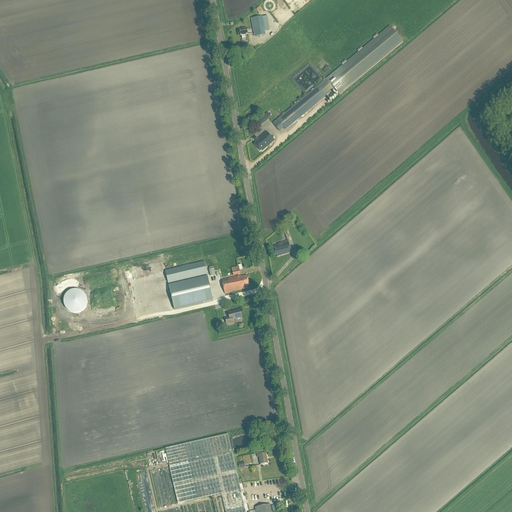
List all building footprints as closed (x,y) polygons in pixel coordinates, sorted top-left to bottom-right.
[(262,17),(253,19),(256,37),(266,36),(265,32),(270,31),(267,17),(262,17)] [(339,69),(277,120),(285,130),(335,90),(339,95),(340,95),(403,43),(390,27),(339,69)] [(270,137),(276,132),(272,127),(258,139),(256,137),(253,139),(257,143),(254,145),(260,152),(261,151),(262,152),(263,152),(262,152),(274,142),(270,137)] [(272,247),(275,256),(277,255),(277,258),(292,253),(288,241),(288,242),(278,245),(278,246),(272,247)] [(204,262),(165,272),(168,285),(208,276),(204,262)] [(231,269),(233,276),(240,275),(239,268),(231,269)] [(208,276),(168,285),(174,310),(213,301),(208,276)] [(241,277),(222,281),(225,295),(229,294),(229,293),(248,289),(247,287),(249,286),(247,278),(244,278),(241,278),(241,277),(241,278),(241,277)] [(225,319),(226,326),(233,324),(233,321),(241,319),(239,311),(228,314),(229,318),(225,319)] [(228,435),(165,449),(170,468),(232,454),(228,435)] [(257,458),(259,458),(260,465),(268,464),(266,454),(264,454),(263,451),(256,453),(257,458)] [(245,511),(232,454),(170,468),(178,504),(221,494),(225,511),(245,511)]
